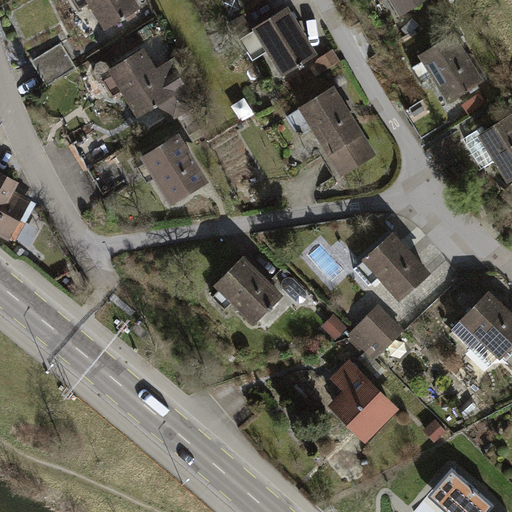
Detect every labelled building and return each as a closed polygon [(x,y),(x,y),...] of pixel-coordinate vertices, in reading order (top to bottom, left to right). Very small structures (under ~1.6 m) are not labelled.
[(90,0),(108,27),(137,9),(131,0),(90,0)] [(386,0),(400,20),(428,0),(386,0)] [(285,75),(316,53),(287,10),(255,31),(285,75)] [(451,29),(414,55),(447,104),(484,79),(451,29)] [(36,58),(52,84),(77,68),(62,43),(36,58)] [(110,65),(102,63),(96,66),(94,73),(98,80),(105,82),(114,97),(125,91),(138,114),(163,100),(173,116),(194,103),(176,59),(155,72),(143,52),(112,70),(110,65)] [(343,173),(372,155),(333,93),(290,119),(298,132),(304,134),(315,127),(343,173)] [(511,113),(486,130),(484,127),(463,141),(483,173),(501,162),(511,179),(511,113)] [(96,130),(73,144),(104,194),(126,181),(96,130)] [(146,157),(174,203),(207,184),(179,138),(146,157)] [(0,231),(14,240),(26,220),(21,217),(32,199),(13,188),(18,178),(0,167),(0,231)] [(415,233),(409,227),(400,235),(405,241),(415,233)] [(416,234),(402,246),(426,272),(439,260),(416,234)] [(381,275),(401,297),(427,273),(426,272),(402,246),(393,235),(354,269),(369,286),(381,275)] [(212,288),(257,331),(286,300),(241,257),(212,288)] [(291,274),(279,286),(301,307),(313,295),(291,274)] [(455,329),(492,365),(501,355),(511,343),(511,316),(489,294),(455,329)] [(378,358),(403,333),(377,307),(352,332),(378,358)] [(334,315),(323,327),(338,341),(349,328),(334,315)] [(505,359),(511,352),(511,343),(501,355),(505,359)] [(331,409),(367,442),(398,408),(348,361),(331,380),(346,393),(331,409)] [(494,506),(452,468),(428,495),(447,511),(490,511),(489,511),(494,506)]
